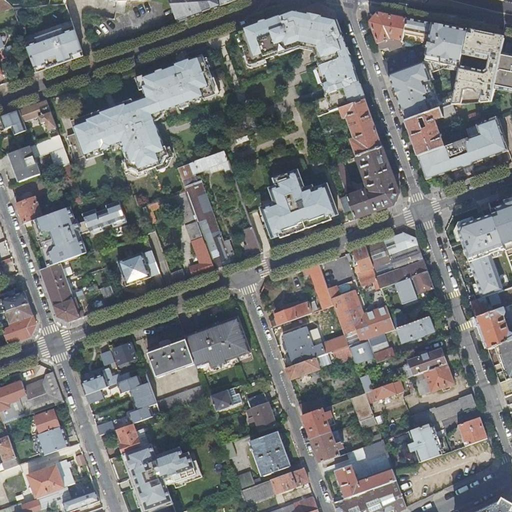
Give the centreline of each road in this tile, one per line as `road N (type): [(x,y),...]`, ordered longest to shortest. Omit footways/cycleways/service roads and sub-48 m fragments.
road 1 (residential): [(0,101),(261,0)]
road 2 (residential): [(422,211),(511,470)]
road 3 (residential): [(327,511),(243,276)]
road 4 (residential): [(350,0),(422,211)]
road 5 (residential): [(243,276),(55,343)]
road 6 (residential): [(422,211),(243,276)]
road 7 (residential): [(55,343),(117,511)]
road 8 (residential): [(0,189),(55,343)]
